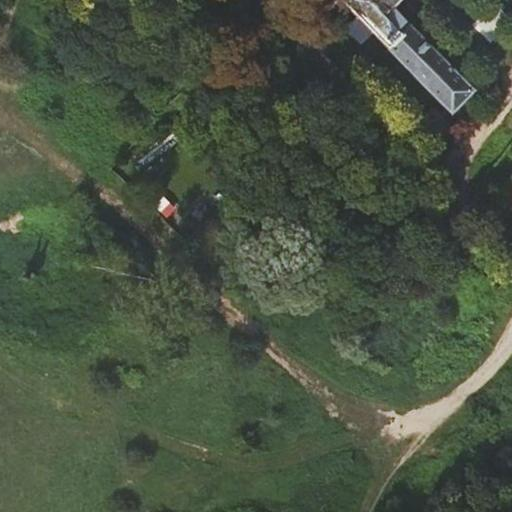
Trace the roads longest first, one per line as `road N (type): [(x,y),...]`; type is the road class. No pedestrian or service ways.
road 1 (track): [(0,127),(361,393),(435,417)]
road 2 (track): [(275,0),(289,28),(439,180)]
road 3 (track): [(511,239),(439,180),(449,154),(511,91)]
